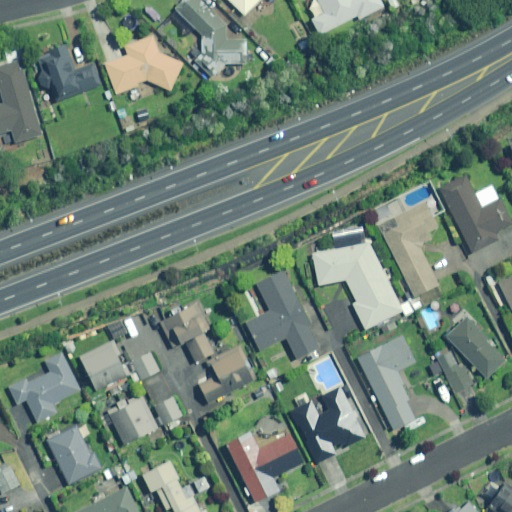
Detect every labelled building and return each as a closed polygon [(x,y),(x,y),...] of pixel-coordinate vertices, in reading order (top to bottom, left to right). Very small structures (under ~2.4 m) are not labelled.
[(225,41),(225,26),(199,0),(188,0),(173,15),(182,26),(187,21),(204,38),(197,45),(203,52),(194,60),(212,79),(226,65),(246,64),(247,41),(225,41)] [(228,0),(244,16),(259,0),(270,0),(272,1),(272,0),(228,0)] [(317,0),(325,14),(312,20),(320,35),(358,16),(359,19),(384,7),(380,0),(317,0)] [(159,53),(153,36),(125,46),(129,56),(106,64),(117,94),(138,86),(137,84),(147,81),(171,91),(184,64),(159,53)] [(74,71),(67,51),(42,60),(46,71),(38,74),(43,89),(51,87),(57,103),(103,85),(95,64),(74,71)] [(43,136),(20,61),(0,67),(0,91),(4,104),(0,105),(0,134),(10,131),(14,144),(43,136)] [(481,205),(467,176),(441,188),(473,253),(499,241),(495,234),(511,225),(511,224),(499,196),(481,205)] [(439,228),(427,204),(407,214),(400,201),(387,207),(393,219),(379,226),(415,298),(439,286),(419,246),(432,239),(429,233),(439,228)] [(369,244),(313,254),(318,284),(319,288),(345,281),(356,301),(352,303),(365,331),(403,312),(369,244)] [(319,349),(310,329),(312,328),(297,294),(294,295),(284,273),(258,285),(270,312),(247,322),(261,351),(287,339),(297,360),(319,349)] [(511,276),(499,282),(511,309),(511,276)] [(212,333),(199,304),(189,309),(187,305),(171,312),(173,316),(161,322),(173,348),(186,342),(195,362),(218,352),(209,334),(212,333)] [(442,325),(433,307),(421,312),(430,331),(442,325)] [(121,318),(108,323),(115,340),(128,335),(121,318)] [(505,362),(467,319),(447,337),(486,379),(505,362)] [(416,363),(402,336),(358,358),(394,430),(415,420),(406,401),(409,399),(396,372),(416,363)] [(128,376),(112,342),(80,357),(96,391),(128,376)] [(255,381),(238,346),(209,360),(216,376),(199,384),(208,404),(255,381)] [(451,352),(439,357),(445,369),(457,363),(451,352)] [(160,371),(151,353),(132,362),(137,372),(131,375),(135,383),(160,371)] [(81,391),(63,354),(46,362),(51,373),(28,383),(27,380),(9,388),(17,405),(27,400),(38,423),(57,414),(52,405),(81,391)] [(473,385),(464,366),(446,374),(454,393),(473,385)] [(167,383),(149,391),(164,425),(182,417),(167,383)] [(340,444),(341,447),(345,445),(347,448),(365,439),(341,388),(323,396),(330,412),(318,417),(311,402),(293,411),(318,464),(336,455),(332,448),(340,444)] [(158,428),(141,394),(108,411),(125,445),(158,428)] [(87,424),(77,428),(83,439),(92,434),(87,424)] [(93,454),(89,456),(76,428),(48,441),(69,485),(100,470),(93,454)] [(305,462),(291,434),(259,451),(250,433),(227,445),(256,503),(281,491),(274,478),(305,462)] [(187,500),(169,463),(143,476),(151,493),(157,490),(167,510),(172,508),(174,511),(207,511),(206,510),(201,511),(200,511),(193,498),(187,500)] [(19,486),(11,468),(0,473),(0,491),(1,494),(19,486)] [(205,478),(194,483),(199,494),(210,489),(205,478)] [(483,493),(495,501),(490,509),(494,511),(511,511),(511,489),(506,485),(502,490),(491,482),(483,493)] [(140,511),(128,488),(80,511),(140,511)]
